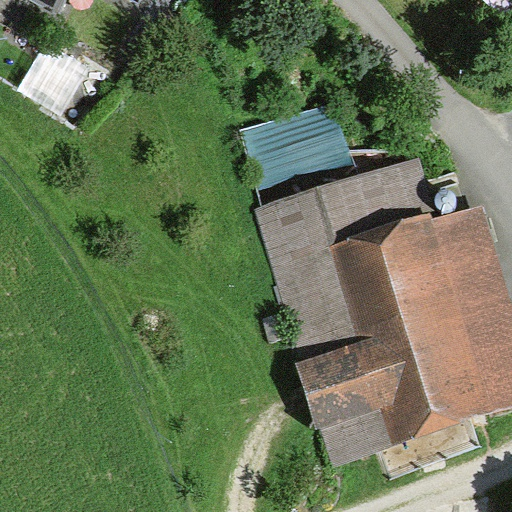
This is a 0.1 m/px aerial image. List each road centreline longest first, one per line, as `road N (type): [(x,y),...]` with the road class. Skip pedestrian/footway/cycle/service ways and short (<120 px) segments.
road 1 (track): [(511,245),(481,155),(411,64),(344,0)]
road 2 (track): [(511,468),(398,511)]
